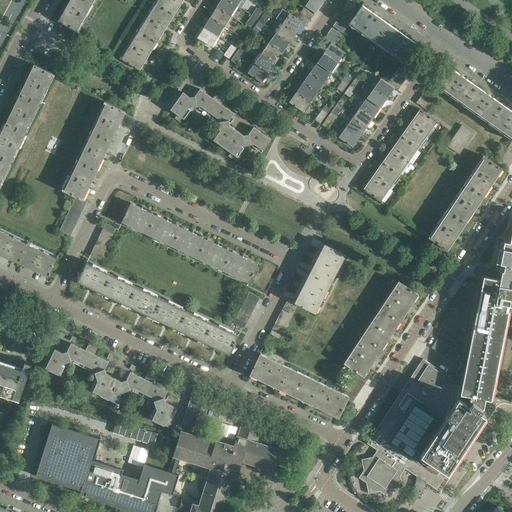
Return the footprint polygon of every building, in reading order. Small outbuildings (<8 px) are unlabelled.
[(95,3),(89,0),(69,0),(58,20),(79,32),(95,3)] [(155,0),(154,2),(174,15),(182,2),(178,0),(155,0)] [(229,0),(220,0),(217,7),(231,16),(238,5),(229,0)] [(308,0),(308,1),(319,8),(323,3),(318,0),(308,0)] [(308,1),(304,7),(315,14),(319,8),(308,1)] [(154,2),(145,17),(165,29),(174,15),(154,2)] [(349,24),(376,43),(390,24),(363,5),(355,17),(354,16),(350,22),(349,24)] [(217,7),(210,17),(225,26),(231,16),(217,7)] [(304,7),(300,13),(311,20),(315,14),(304,7)] [(261,16),(263,12),(257,8),(254,12),(261,16)] [(345,10),(341,15),(350,22),(354,16),(345,10)] [(258,20),(261,16),(254,12),(251,16),(258,20)] [(267,21),(270,17),(263,12),(261,16),(267,21)] [(290,12),(283,23),(297,33),(303,23),(304,23),(297,18),(290,12)] [(300,13),(297,18),(304,23),(303,23),(307,26),(311,20),(300,13)] [(341,15),(337,20),(347,27),(349,24),(350,22),(341,15)] [(251,16),(249,20),(255,24),(258,20),(251,16)] [(264,25),(267,21),(261,16),(258,20),(264,25)] [(145,17),(137,30),(157,42),(165,29),(145,17)] [(210,17),(204,27),(218,36),(225,26),(210,17)] [(252,28),(255,24),(249,20),(246,23),(252,28)] [(261,29),(264,25),(258,20),(255,24),(261,29)] [(337,20),(333,26),(343,33),(347,27),(337,20)] [(283,23),(276,33),(290,43),(297,33),(283,23)] [(258,33),(261,29),(255,24),(252,28),(258,33)] [(390,24),(376,43),(403,62),(406,57),(417,43),(390,24)] [(333,26),(329,32),(339,39),(343,33),(333,26)] [(218,36),(204,27),(197,37),(212,46),(218,36)] [(137,30),(128,44),(148,56),(157,42),(137,30)] [(339,39),(329,32),(325,38),(331,43),(332,42),(335,45),(339,39)] [(276,33),(269,43),(283,53),(290,43),(276,33)] [(330,44),(324,52),(339,62),(346,52),(335,45),(332,42),(331,43),(330,44)] [(283,53),(269,43),(262,52),(276,62),(283,53)] [(128,44),(119,58),(139,70),(148,56),(128,44)] [(224,55),(229,58),(236,48),(231,45),(225,52),(225,53),(224,55)] [(246,49),(241,45),(238,50),(243,53),(246,49)] [(233,58),(231,60),(236,63),(238,62),(237,62),(243,53),(238,50),(232,57),(233,58)] [(262,52),(255,63),(269,72),(276,62),(262,52)] [(324,52),(317,62),(332,72),(339,62),(324,52)] [(403,62),(403,63),(412,70),(416,64),(406,57),(403,62)] [(317,62),(311,72),(325,82),(332,72),(317,62)] [(255,63),(248,72),(262,82),(269,72),(255,63)] [(403,63),(399,68),(409,75),(412,70),(403,63)] [(34,64),(20,94),(41,104),(55,75),(34,64)] [(450,67),(436,85),(436,86),(441,89),(441,88),(463,104),(476,85),(450,67)] [(399,68),(395,73),(405,80),(409,75),(399,68)] [(311,72),(304,82),(318,92),(325,82),(311,72)] [(351,80),(354,77),(348,72),(345,76),(351,80)] [(395,73),(392,77),(402,84),(405,80),(395,73)] [(349,84),(351,80),(345,76),(342,80),(349,84)] [(357,85),(360,81),(354,77),(351,80),(357,85)] [(381,77),(374,87),(388,97),(395,88),(394,88),(395,87),(388,83),(389,82),(381,77)] [(392,77),(389,82),(388,83),(395,87),(394,88),(395,88),(398,90),(402,84),(392,77)] [(346,88),(349,84),(342,80),(339,84),(346,88)] [(431,81),(428,86),(438,93),(441,89),(436,86),(436,85),(431,81)] [(304,82),(297,91),(311,101),(318,92),(304,82)] [(343,93),(346,88),(339,84),(337,88),(343,93)] [(352,93),(355,88),(349,84),(346,88),(352,93)] [(476,85),(463,104),(490,123),(503,104),(476,85)] [(428,86),(424,91),(434,98),(438,93),(428,86)] [(374,87),(367,97),(381,107),(388,97),(374,87)] [(349,97),(352,93),(346,88),(343,93),(349,97)] [(179,89),(166,106),(177,114),(175,118),(179,120),(182,116),(184,118),(190,109),(188,108),(200,105),(199,108),(207,114),(209,112),(222,93),(218,90),(213,98),(200,89),(195,96),(190,97),(179,89)] [(311,101),(297,91),(290,101),(304,111),(311,101)] [(424,91),(420,96),(430,103),(434,98),(424,91)] [(222,93),(209,112),(207,114),(216,120),(218,118),(220,130),(217,128),(211,137),(213,139),(211,143),(215,146),(217,142),(221,145),(219,147),(222,149),(237,130),(230,125),(229,120),(234,113),(221,104),(226,96),(222,93)] [(20,94),(6,123),(27,133),(41,104),(20,94)] [(430,103),(420,96),(416,102),(426,109),(430,103)] [(367,97),(360,107),(374,117),(381,107),(367,97)] [(104,101),(97,116),(118,126),(125,111),(104,101)] [(336,104),(331,112),(336,116),(341,108),(336,104)] [(511,110),(503,104),(490,123),(511,138),(511,110)] [(325,105),(322,109),(327,113),(330,109),(325,105)] [(350,115),(353,117),(367,127),(374,117),(360,107),(357,105),(350,115)] [(322,109),(315,119),(320,123),(323,120),(327,113),(322,109)] [(421,109),(411,122),(430,135),(440,122),(421,109)] [(331,112),(322,124),(327,128),(336,116),(331,112)] [(118,126),(97,116),(90,131),(111,141),(118,126)] [(353,117),(346,126),(360,136),(367,127),(353,117)] [(411,122),(401,137),(420,150),(430,135),(411,122)] [(6,123),(0,134),(0,156),(13,162),(27,133),(6,123)] [(474,133),(462,124),(448,145),(460,154),(474,133)] [(346,126),(339,136),(353,146),(360,136),(346,126)] [(237,130),(222,149),(225,151),(227,149),(231,152),(228,156),(232,158),(235,154),(238,156),(244,147),(241,146),(248,145),(254,143),(252,146),(261,153),(271,139),(253,127),(249,134),(244,135),(237,130)] [(111,141),(90,131),(83,145),(104,155),(111,141)] [(401,137),(392,150),(410,163),(420,150),(401,137)] [(83,145),(76,160),(97,170),(104,155),(83,145)] [(392,150),(383,162),(402,175),(410,163),(392,150)] [(511,155),(505,150),(501,156),(511,162),(511,161),(511,155)] [(483,155),(473,170),(492,183),(502,168),(483,155)] [(0,156),(0,188),(13,162),(0,156)] [(511,162),(501,156),(498,161),(508,168),(511,162)] [(76,160),(69,175),(90,185),(97,170),(76,160)] [(383,162),(373,176),(392,189),(402,175),(383,162)] [(473,170),(464,182),(484,195),(492,183),(473,170)] [(62,189),(75,196),(83,199),(90,185),(69,175),(62,189)] [(373,176),(364,189),(383,202),(392,189),(373,176)] [(484,195),(464,182),(455,196),(475,209),(484,195)] [(83,199),(75,196),(73,202),(83,207),(86,201),(83,199)] [(475,209),(455,196),(446,210),(465,223),(475,209)] [(73,202),(70,207),(81,212),(83,207),(73,202)] [(142,207),(131,202),(121,221),(127,224),(128,223),(142,230),(142,231),(148,234),(157,215),(146,210),(147,208),(142,206),(142,207)] [(70,207),(67,213),(78,218),(81,212),(70,207)] [(446,210),(437,223),(457,236),(465,223),(446,210)] [(67,213),(65,219),(76,224),(78,218),(67,213)] [(157,215),(148,234),(153,236),(154,235),(167,242),(167,243),(173,246),(182,227),(173,223),(174,221),(168,218),(167,220),(157,215)] [(65,219),(62,224),(73,230),(76,224),(65,219)] [(105,222),(102,228),(113,233),(116,228),(105,222)] [(437,223),(428,236),(448,250),(457,236),(437,223)] [(73,230),(62,224),(59,230),(71,235),(73,230)] [(0,227),(0,253),(5,255),(15,234),(0,227)] [(182,227),(173,246),(178,248),(179,247),(193,254),(193,255),(198,258),(207,239),(198,235),(199,233),(195,231),(194,233),(182,227)] [(102,228),(100,233),(110,239),(113,233),(102,228)] [(495,269),(498,269),(498,270),(487,268),(485,276),(483,276),(460,394),(471,396),(469,404),(457,397),(459,386),(450,385),(451,377),(423,358),(367,443),(377,450),(372,457),(361,459),(364,470),(359,477),(366,482),(368,493),(379,491),(387,495),(391,488),(402,486),(400,475),(405,468),(416,475),(415,482),(412,488),(411,490),(408,494),(403,499),(412,505),(427,482),(437,488),(444,477),(441,475),(445,470),(448,472),(486,415),(480,411),(482,407),(483,408),(485,399),(491,400),(509,311),(502,309),(503,304),(511,305),(511,230),(510,242),(504,241),(504,242),(501,241),(499,248),(499,247),(496,262),(497,262),(495,269)] [(100,233),(97,239),(108,244),(110,239),(100,233)] [(15,234),(5,255),(19,262),(29,241),(15,234)] [(97,239),(95,244),(105,249),(108,244),(97,239)] [(207,239),(198,258),(204,261),(204,259),(218,266),(218,267),(223,270),(232,251),(223,247),(224,245),(220,243),(219,245),(207,239)] [(29,241),(19,262),(34,269),(44,248),(29,241)] [(95,244),(92,249),(103,254),(105,249),(95,244)] [(325,244),(317,258),(338,269),(346,254),(325,244)] [(44,248),(34,269),(49,277),(59,255),(44,248)] [(90,254),(90,255),(100,260),(103,254),(92,249),(90,254)] [(232,251),(223,270),(229,273),(230,272),(244,279),(243,280),(249,282),(258,264),(248,259),(249,257),(245,255),(244,257),(232,251)] [(317,258),(310,273),(331,283),(338,269),(317,258)] [(86,262),(77,281),(86,285),(85,287),(87,288),(97,269),(91,266),(92,265),(86,262)] [(97,269),(87,288),(90,289),(90,287),(102,293),(111,274),(106,271),(105,273),(97,269)] [(310,273),(302,287),(323,298),(331,283),(310,273)] [(111,274),(102,293),(111,297),(110,299),(113,300),(122,281),(116,278),(117,277),(111,274)] [(122,281),(113,300),(115,301),(116,299),(128,305),(137,286),(131,283),(130,285),(122,281)] [(399,281),(390,295),(409,308),(418,294),(399,281)] [(137,286),(128,305),(137,309),(136,311),(138,312),(147,293),(142,290),(142,289),(137,286)] [(295,301),(295,302),(299,304),(315,313),(323,298),(302,287),(295,301)] [(249,291),(246,297),(257,302),(260,297),(249,291)] [(147,293),(138,312),(140,313),(141,311),(153,317),(162,298),(156,296),(156,297),(147,293)] [(390,295),(380,309),(400,321),(409,308),(390,295)] [(246,297),(244,302),(254,308),(257,302),(246,297)] [(162,298),(153,317),(162,321),(161,323),(163,324),(172,305),(167,302),(167,301),(162,298)] [(288,298),(285,303),(296,309),(299,304),(294,302),(294,301),(288,298)] [(244,302),(241,307),(252,313),(254,308),(244,302)] [(285,303),(283,308),(294,314),(296,309),(285,303)] [(172,305),(163,324),(165,325),(166,323),(178,329),(187,310),(182,308),(181,309),(172,305)] [(241,307),(238,312),(249,318),(252,313),(241,307)] [(283,308),(280,313),(291,319),(294,314),(283,308)] [(380,309),(372,322),(391,335),(400,321),(380,309)] [(187,310),(178,329),(187,333),(186,335),(190,337),(199,318),(192,314),(193,313),(187,310)] [(238,312),(236,317),(246,323),(249,318),(238,312)] [(280,313),(278,318),(288,324),(291,319),(280,313)] [(236,317),(233,322),(244,328),(246,323),(236,317)] [(199,318),(190,337),(192,338),(193,336),(204,342),(213,323),(207,320),(206,321),(199,318)] [(278,318),(275,323),(286,329),(288,324),(278,318)] [(372,322),(362,336),(382,348),(391,335),(372,322)] [(213,323),(204,342),(214,346),(213,348),(215,349),(224,330),(217,327),(218,325),(213,323)] [(275,323),(272,328),(283,334),(286,329),(275,323)] [(272,328),(270,334),(280,339),(283,334),(272,328)] [(224,330),(215,349),(217,350),(218,349),(229,354),(238,335),(232,332),(231,333),(224,330)] [(362,336),(354,349),(373,362),(382,348),(362,336)] [(438,339),(431,348),(436,351),(442,342),(438,339)] [(50,346),(41,365),(60,375),(65,365),(62,364),(74,359),(73,362),(83,367),(94,343),(90,341),(85,350),(71,343),(67,351),(63,352),(50,346)] [(442,355),(448,347),(449,345),(443,342),(436,352),(442,355)] [(94,343),(90,352),(83,367),(92,371),(93,369),(98,381),(95,379),(90,389),(105,396),(114,377),(106,374),(105,369),(108,361),(94,354),(98,346),(94,343)] [(373,362),(354,349),(344,363),(358,372),(364,375),(373,362)] [(275,361),(260,353),(250,374),(265,382),(275,361)] [(23,367),(0,358),(0,394),(19,401),(31,364),(25,362),(23,367)] [(275,361),(265,382),(280,389),(290,368),(275,361)] [(290,368),(280,389),(294,396),(304,375),(290,368)] [(114,377),(105,396),(119,403),(124,393),(121,392),(130,389),(134,388),(132,391),(142,395),(143,393),(153,372),(149,370),(145,378),(130,371),(127,379),(122,381),(114,377)] [(153,372),(143,393),(142,395),(151,400),(153,397),(157,409),(154,407),(149,418),(169,427),(178,408),(166,402),(164,397),(168,390),(153,383),(157,374),(153,372)] [(358,372),(355,377),(365,383),(368,378),(364,375),(358,372)] [(304,375),(294,396),(310,403),(320,382),(304,375)] [(355,377),(352,382),(362,388),(365,383),(355,377)] [(320,382),(310,403),(324,410),(334,389),(320,382)] [(352,382),(348,386),(358,393),(362,388),(352,382)] [(348,386),(345,391),(355,397),(358,393),(348,386)] [(334,389),(324,410),(338,417),(347,400),(349,395),(344,393),(343,394),(334,389)] [(345,391),(344,393),(349,395),(347,400),(352,403),(355,397),(345,391)] [(233,471),(237,458),(241,460),(275,470),(278,459),(299,446),(294,438),(277,449),(255,442),(258,429),(242,424),(238,437),(237,437),(234,447),(216,441),(216,442),(190,434),(192,427),(196,425),(196,424),(202,404),(203,402),(190,396),(186,411),(180,431),(180,432),(181,432),(179,438),(174,455),(176,456),(171,472),(168,471),(163,469),(144,464),(139,479),(122,473),(123,469),(94,460),(100,439),(52,423),(39,464),(39,465),(38,467),(36,476),(75,488),(81,490),(80,494),(85,495),(85,496),(89,497),(135,511),(155,511),(158,504),(158,503),(161,494),(162,491),(168,493),(173,494),(173,493),(174,488),(179,475),(175,473),(180,457),(206,465),(207,462),(213,464),(205,488),(202,500),(201,503),(200,507),(193,505),(182,502),(180,508),(191,511),(190,511),(219,511),(223,502),(227,488),(229,483),(233,471)] [(174,441),(154,435),(115,422),(111,434),(150,446),(170,452),(174,441)]
